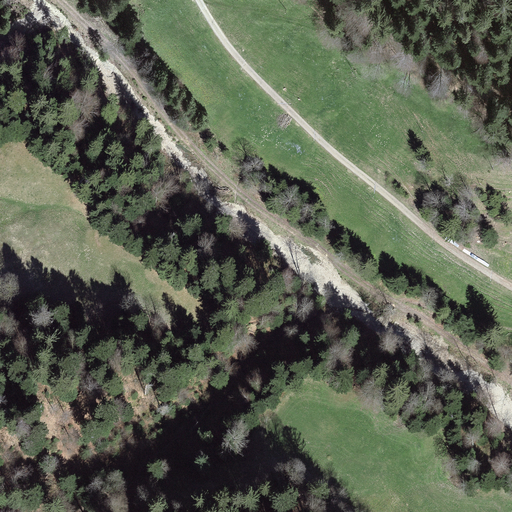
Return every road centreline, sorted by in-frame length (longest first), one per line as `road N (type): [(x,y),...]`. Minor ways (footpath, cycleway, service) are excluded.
road 1 (track): [(511,380),(235,187),(60,0)]
road 2 (track): [(197,0),(256,79),(333,152),(511,287)]
